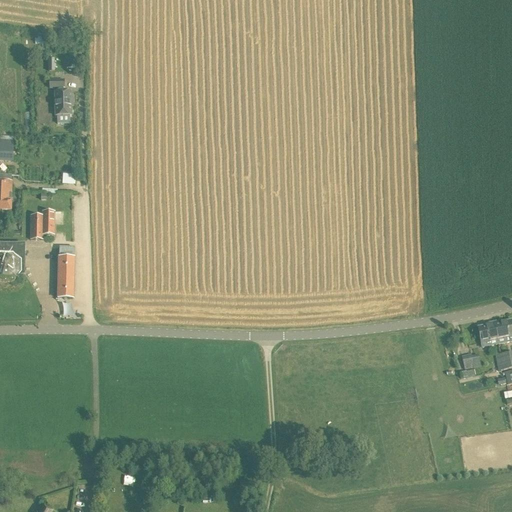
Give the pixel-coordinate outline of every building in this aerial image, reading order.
[(48,46),(47,37),(37,38),(38,47),(48,46)] [(64,93),(64,81),(50,81),(50,89),(58,89),(58,93),(55,93),(55,117),(71,116),(71,103),(73,102),(72,93),(64,93)] [(0,162),(12,163),(13,142),(0,141),(0,162)] [(0,211),(11,212),(12,182),(0,181),(0,211)] [(54,236),(54,213),(42,213),(42,217),(31,217),(30,241),(43,241),(43,236),(54,236)] [(23,276),(25,245),(0,243),(0,274),(2,275),(3,275),(4,276),(5,276),(7,276),(8,275),(9,275),(23,276)] [(74,300),(75,248),(59,248),(58,300),(74,300)] [(496,342),(497,346),(506,344),(505,340),(506,340),(511,338),(511,321),(493,325),(496,342)] [(481,345),(496,342),(493,325),(477,328),(481,345)] [(498,373),(511,369),(511,352),(495,356),(498,373)] [(471,357),(471,355),(461,357),(464,371),(481,368),(478,355),(471,357)]
